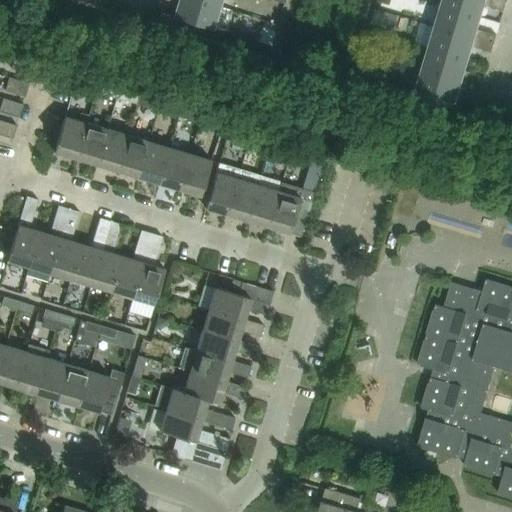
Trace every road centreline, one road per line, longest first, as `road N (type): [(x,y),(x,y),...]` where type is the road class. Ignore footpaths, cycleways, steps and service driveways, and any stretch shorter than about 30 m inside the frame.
road 1 (residential): [(318,276),(8,174)]
road 2 (residential): [(220,511),(259,471),(318,276)]
road 3 (residential): [(212,511),(172,488),(0,436)]
